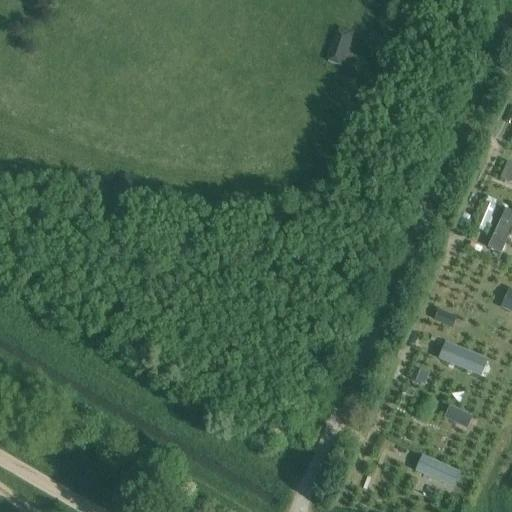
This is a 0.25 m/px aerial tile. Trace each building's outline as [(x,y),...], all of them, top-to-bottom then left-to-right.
[(332,45),(326,62),(342,67),(348,50),(332,45)] [(511,164),(507,163),(500,179),(511,184),(511,164)] [(118,192),(110,208),(125,215),(132,199),(118,192)] [(485,202),(474,227),(485,232),(496,207),(485,202)] [(511,212),(506,210),(488,249),(500,254),(511,229),(511,212)] [(511,291),(503,308),(511,312),(511,291)] [(439,311),(435,320),(453,328),(457,319),(439,311)] [(444,343),(436,360),(481,379),(488,361),(444,343)] [(415,369),(410,380),(424,386),(429,376),(415,369)] [(450,409),(444,421),(466,430),(471,418),(450,409)] [(420,458),(413,473),(454,491),(461,476),(420,458)] [(366,481),(363,488),(372,493),(375,486),(366,481)]
